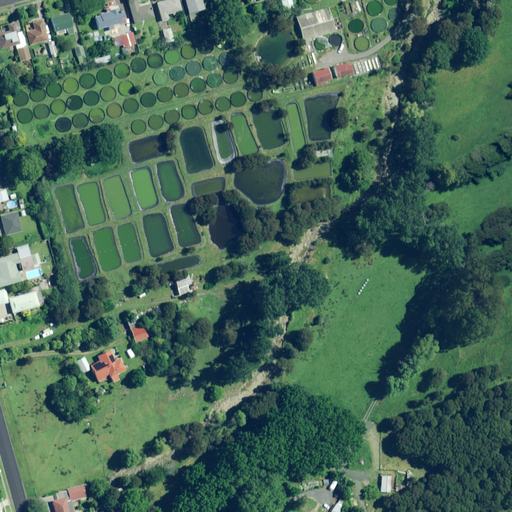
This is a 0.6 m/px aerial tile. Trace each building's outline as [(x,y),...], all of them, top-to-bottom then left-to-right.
[(122,4),(117,6),(115,0),(103,4),(105,13),(94,16),(98,29),(108,26),(109,31),(119,28),(123,27),(129,25),(122,4)] [(139,6),(136,0),(126,0),(133,23),(154,17),(150,3),(139,6)] [(179,0),(166,0),(167,0),(157,3),(162,22),(170,20),(169,16),(183,12),(179,0)] [(183,0),(188,14),(204,9),(201,0),(183,0)] [(294,8),(291,0),(280,0),(283,11),(294,8)] [(360,11),(357,2),(351,4),(353,12),(360,11)] [(298,17),(304,40),(336,31),(330,7),(298,17)] [(75,33),(70,12),(50,17),(55,36),(67,33),(68,35),(75,33)] [(48,40),(42,20),(32,22),(34,29),(26,32),(29,45),(48,40)] [(29,59),(23,31),(15,33),(14,29),(1,32),(0,32),(0,49),(15,46),(19,62),(29,59)] [(169,42),(174,41),(171,29),(162,31),(165,43),(169,42)] [(136,44),(132,33),(112,38),(115,47),(123,45),(124,48),(136,44)] [(57,56),(54,41),(48,42),(51,58),(57,56)] [(86,63),(82,46),(75,48),(79,64),(86,63)] [(111,55),(94,59),(95,65),(112,61),(111,55)] [(381,67),(378,57),(353,64),(356,74),(381,67)] [(351,63),(334,68),(337,78),(354,73),(351,63)] [(316,83),(332,79),(329,68),(313,72),(316,83)] [(0,202),(8,200),(6,190),(0,191),(0,202)] [(22,231),(17,212),(0,217),(5,235),(22,231)] [(30,256),(27,245),(16,248),(23,271),(36,268),(41,266),(38,254),(30,256)] [(18,263),(16,253),(0,257),(0,286),(26,280),(24,272),(17,274),(14,264),(18,263)] [(190,284),(187,275),(174,280),(177,289),(190,284)] [(0,304),(8,303),(5,289),(0,290),(0,304)] [(45,305),(41,290),(8,299),(12,313),(45,305)] [(142,312),(125,318),(135,343),(152,337),(142,312)] [(117,360),(112,349),(97,357),(99,361),(90,366),(99,385),(111,379),(113,383),(119,380),(117,375),(126,370),(120,358),(117,360)] [(135,356),(131,349),(127,351),(131,359),(135,356)] [(84,357),(75,361),(81,374),(90,370),(84,357)] [(392,493),(393,476),(383,476),(382,492),(392,493)] [(86,497),(83,486),(67,489),(70,500),(86,497)] [(66,502),(65,498),(52,501),(54,511),(72,511),(70,501),(66,502)] [(346,502),(341,498),(331,511),(342,511),(345,509),(342,507),(346,502)]
